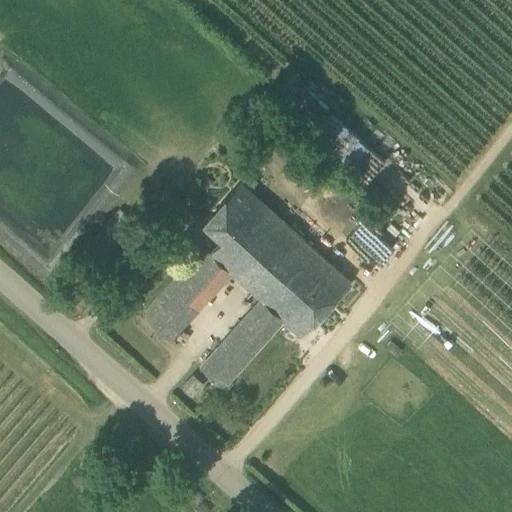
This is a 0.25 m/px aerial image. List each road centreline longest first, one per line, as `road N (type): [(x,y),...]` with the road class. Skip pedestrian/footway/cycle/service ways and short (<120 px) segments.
road 1 (unclassified): [(218,473),(511,128)]
road 2 (unclassified): [(218,473),(0,283)]
